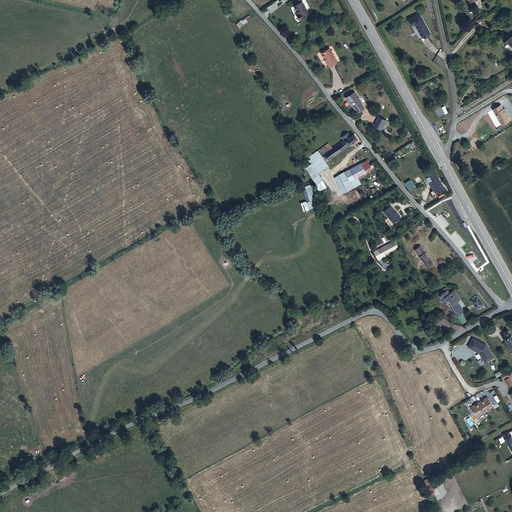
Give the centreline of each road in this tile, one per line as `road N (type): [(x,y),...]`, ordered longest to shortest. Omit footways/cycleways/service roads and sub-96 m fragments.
road 1 (unclassified): [(0,493),(357,314),(374,311),(421,351),(505,308)]
road 2 (unclassified): [(505,308),(248,0)]
road 3 (primary): [(441,157),(353,0)]
road 4 (unclassified): [(436,0),(457,111),(441,157)]
road 5 (primary): [(511,286),(441,157)]
